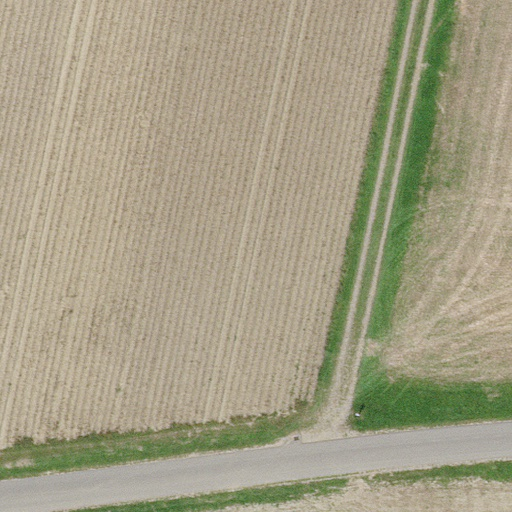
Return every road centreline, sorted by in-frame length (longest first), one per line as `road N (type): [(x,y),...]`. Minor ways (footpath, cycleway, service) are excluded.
road 1 (unclassified): [(0,504),(511,449)]
road 2 (track): [(334,463),(434,0)]
